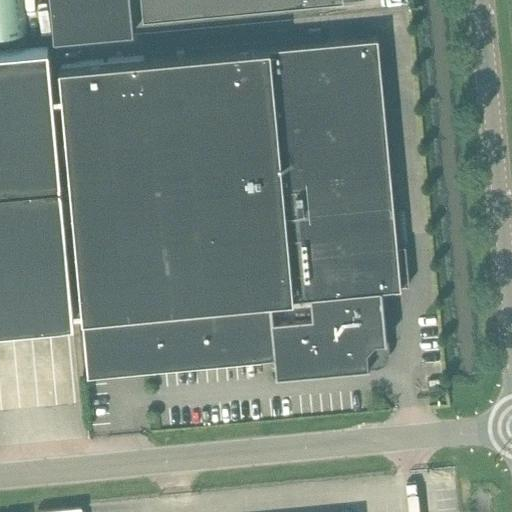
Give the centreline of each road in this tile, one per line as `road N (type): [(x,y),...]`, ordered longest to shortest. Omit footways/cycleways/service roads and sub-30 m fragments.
road 1 (unclassified): [(0,479),(511,432)]
road 2 (unclassified): [(511,323),(481,0)]
